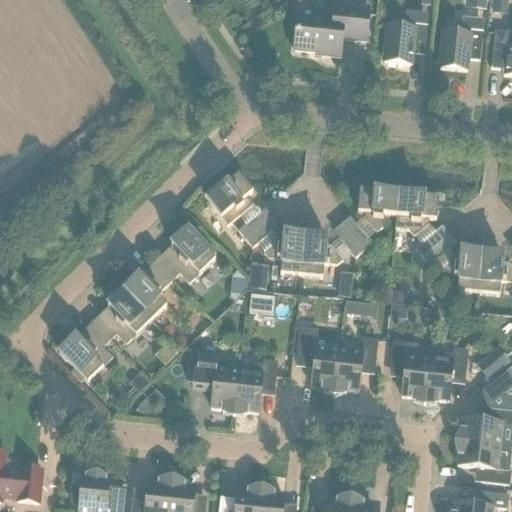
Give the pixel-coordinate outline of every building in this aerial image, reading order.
[(420,0),(420,8),(429,9),(430,0),(420,0)] [(467,0),(466,12),(485,14),(486,0),(467,0)] [(505,18),(507,0),(492,0),(490,16),(505,18)] [(365,45),(368,13),(335,10),(333,24),(297,21),(293,54),(321,57),(320,59),(339,61),(341,42),(365,45)] [(423,58),(426,29),(428,17),(405,15),(403,32),(387,30),(383,67),(410,69),(411,57),(423,58)] [(479,64),(482,35),(483,23),(461,20),(459,37),(443,36),(439,72),(465,75),(467,63),(479,64)] [(511,32),(508,32),(507,36),(494,35),(490,72),(503,73),(503,79),(511,80),(511,32)] [(251,196),(238,179),(221,193),(218,189),(203,201),(227,230),(252,209),(246,201),(251,196)] [(398,198),(399,193),(381,192),(380,196),(359,194),(357,216),(364,217),(363,222),(376,237),(382,232),(383,219),(395,220),(396,220),(398,198)] [(396,220),(395,220),(394,233),(408,234),(413,240),(428,228),(428,223),(435,224),(438,202),(416,200),(417,195),(399,193),(398,198),(396,220)] [(244,243),(256,234),(249,226),(237,235),(244,243)] [(154,266),(172,284),(179,278),(189,288),(214,263),(211,260),(215,257),(205,246),(201,250),(186,234),(184,236),(181,233),(169,243),(173,247),(170,249),(171,250),(154,266)] [(301,280),(305,235),(287,233),(287,238),(283,238),(283,245),(278,244),(263,257),(268,263),(281,264),(279,278),(301,280)] [(256,234),(244,243),(251,252),(263,243),(256,234)] [(305,235),(301,280),(321,282),(323,268),(336,269),(342,264),(330,249),(325,249),(325,242),(322,241),(322,237),(305,235)] [(353,244),(363,255),(371,248),(362,237),(353,244)] [(354,262),(363,255),(353,244),(345,251),(354,262)] [(421,261),(433,252),(426,244),(414,253),(421,261)] [(478,297),(483,252),(464,251),(464,255),(460,255),(459,262),(455,262),(440,274),(445,280),(458,281),(456,295),(478,297)] [(433,252),(421,261),(428,270),(440,261),(433,252)] [(483,252),(478,297),(498,299),(500,285),(511,286),(511,273),(506,267),(502,266),(502,259),(499,259),(499,254),(483,252)] [(156,300),(172,284),(154,266),(138,281),(137,281),(135,283),(132,280),(119,292),(150,325),(166,310),(156,300)] [(252,268),(250,289),(262,290),(264,270),(252,268)] [(340,289),(339,300),(350,302),(351,290),(340,289)] [(125,349),(150,325),(119,292),(106,305),(109,308),(107,310),(107,311),(91,327),(109,345),(115,339),(125,349)] [(390,296),(389,306),(403,307),(404,297),(390,296)] [(249,299),(247,315),(272,318),(274,301),(249,299)] [(365,308),(364,320),(373,321),(374,309),(365,308)] [(391,310),(390,321),(405,322),(406,311),(391,310)] [(300,325),(300,332),(312,334),(312,327),(300,325)] [(102,351),(109,345),(91,327),(74,342),(72,344),(68,341),(57,351),(60,355),(58,357),(73,373),(70,376),(80,387),(83,383),(86,386),(112,362),(102,351)] [(333,399),(337,354),(315,351),(317,334),(312,334),(300,332),(299,332),(296,364),(313,366),(310,391),(322,392),(322,396),(332,399),(333,399)] [(337,354),(333,399),(334,399),(345,398),(345,395),(357,396),(360,371),(373,373),(376,345),(363,343),(362,356),(337,354)] [(423,409),(428,363),(415,362),(416,349),(393,347),(390,374),(403,376),(400,401),(412,402),(412,405),(422,409),(423,409)] [(487,382),(509,365),(498,351),(476,369),(487,382)] [(428,363),(423,409),(424,409),(435,408),(436,405),(448,406),(451,381),(464,382),(467,354),(453,353),(453,359),(429,356),(429,363),(428,363)] [(233,421),(238,376),(214,373),(216,360),(198,358),(194,395),(211,397),(210,413),(222,414),(221,417),(232,421),(233,421)] [(238,376),(233,421),(234,421),(245,420),(245,417),(257,418),(260,393),(273,394),(276,367),(263,365),(262,370),(252,368),(251,377),(238,376)] [(511,385),(506,379),(483,397),(488,412),(511,414),(511,385)] [(146,401),(138,410),(139,410),(146,418),(147,419),(156,411),(146,401)] [(139,410),(134,414),(142,422),(146,418),(139,410)] [(455,445),(455,446),(499,451),(511,452),(511,415),(488,412),(487,426),(462,423),(460,435),(459,435),(455,445)] [(455,446),(455,447),(456,458),(458,458),(456,470),(481,473),(480,486),(508,489),(509,476),(508,476),(511,452),(499,451),(455,446)] [(3,474),(5,458),(0,457),(0,506),(1,500),(16,502),(16,505),(38,508),(41,475),(20,473),(19,476),(3,474)] [(74,490),(71,498),(72,507),(78,508),(77,511),(123,511),(124,498),(107,497),(109,482),(103,482),(104,480),(96,478),(94,478),(86,479),(86,480),(81,479),(80,491),(74,490)] [(167,511),(171,483),(170,483),(159,484),(159,487),(147,486),(145,501),(132,499),(130,511),(167,511)] [(167,511),(205,511),(206,507),(193,505),(194,491),(182,490),(182,487),(172,483),(171,483),(167,511)] [(219,508),(218,511),(258,511),(260,492),(259,492),(248,493),(248,497),(236,495),(234,510),(219,508)] [(258,511),(282,511),(283,500),(271,499),(272,496),(261,493),(260,492),(258,511)] [(491,511),(492,511),(495,511),(505,511),(507,500),(479,497),(477,510),(452,507),(451,511),(491,511)] [(348,511),(349,502),(348,502),(337,503),(337,506),(325,505),(324,511),(348,511)] [(350,502),(349,502),(348,511),(372,511),(372,510),(360,508),(361,505),(350,502)]
